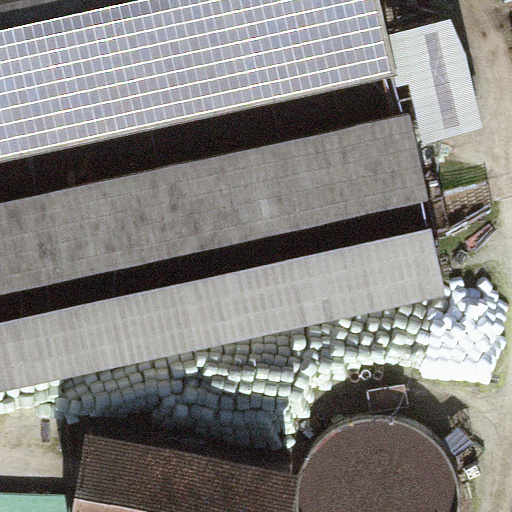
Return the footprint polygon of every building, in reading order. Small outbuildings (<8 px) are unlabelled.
[(384,0),(0,0),(0,137),(395,46),(384,0)] [(0,184),(0,266),(424,161),(405,83),(0,184)] [(438,191),(0,271),(0,343),(451,261),(438,191)] [(267,511),(282,443),(68,398),(43,511),(267,511)] [(450,511),(467,455),(356,421),(328,511),(450,511)]
